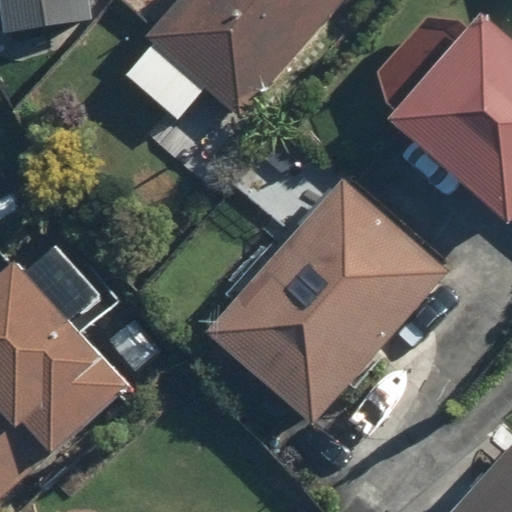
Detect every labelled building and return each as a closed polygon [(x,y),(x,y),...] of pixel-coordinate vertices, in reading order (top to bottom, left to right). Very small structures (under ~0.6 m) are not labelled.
[(0,0),(0,44),(89,30),(84,0),(0,0)] [(200,98),(239,131),(350,0),(177,0),(138,46),(147,53),(118,87),(171,132),(200,98)] [(501,239),(511,225),(511,69),(469,35),(455,52),(418,22),(366,87),(394,110),(373,136),(501,239)] [(341,185),(201,341),(304,434),(444,277),(341,185)] [(0,505),(118,397),(6,275),(0,279),(0,505)] [(132,319),(103,344),(133,379),(162,354),(132,319)] [(511,511),(511,447),(456,511),(511,511)]
